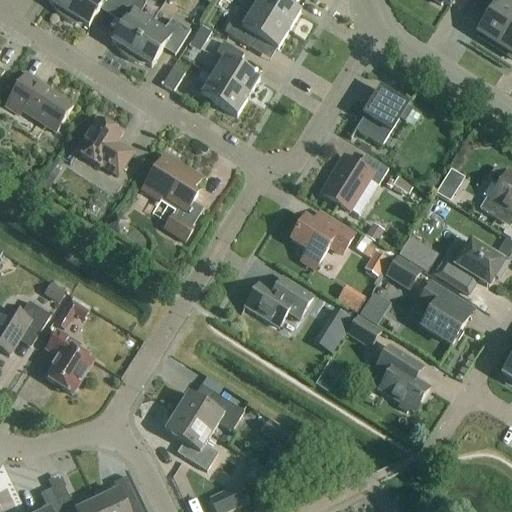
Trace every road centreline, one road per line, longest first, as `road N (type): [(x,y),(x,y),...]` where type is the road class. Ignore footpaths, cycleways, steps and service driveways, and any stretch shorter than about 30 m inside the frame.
road 1 (residential): [(266,169),(81,63),(0,3)]
road 2 (residential): [(104,430),(266,169)]
road 3 (residential): [(266,169),(299,158),(377,28)]
road 4 (unclassified): [(511,115),(377,28)]
